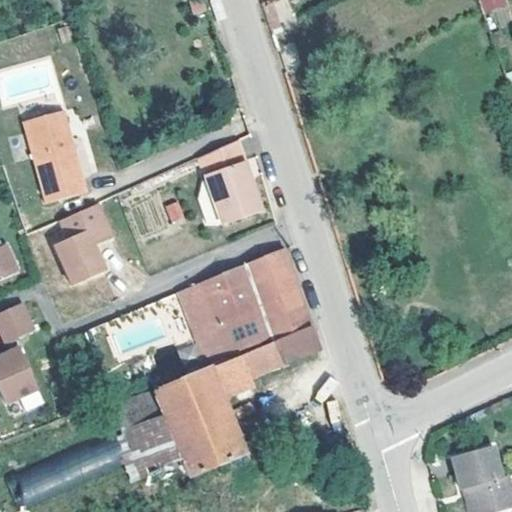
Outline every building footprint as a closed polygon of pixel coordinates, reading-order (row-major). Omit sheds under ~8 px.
[(277,0),(262,7),(271,29),(295,18),(286,0),(277,0)] [(478,0),(485,14),(509,4),(506,0),(478,0)] [(67,139),(72,137),(63,108),(57,110),(67,139)] [(67,139),(57,110),(22,122),(48,202),(89,190),(72,137),(67,139)] [(269,203),(246,134),(210,149),(217,171),(232,217),(269,203)] [(217,219),(232,217),(217,171),(212,173),(206,189),(217,219)] [(171,223),(184,217),(177,200),(164,206),(171,223)] [(99,201),(63,218),(72,236),(58,243),(78,283),(110,268),(97,243),(116,234),(99,201)] [(0,277),(21,268),(8,241),(0,244),(0,277)] [(225,352),(226,354),(311,320),(298,285),(284,245),(178,289),(203,361),(225,352)] [(22,301),(0,310),(0,326),(6,341),(16,337),(34,328),(22,301)] [(311,322),(241,351),(251,372),(319,343),(311,322)] [(16,337),(6,341),(10,350),(20,345),(16,337)] [(10,350),(0,354),(0,388),(5,401),(38,386),(20,345),(10,350)] [(253,378),(251,372),(241,351),(208,364),(221,392),(253,378)] [(165,414),(184,457),(191,472),(247,449),(221,392),(208,364),(152,387),(165,414)] [(184,457),(165,414),(124,432),(143,474),(184,457)] [(464,511),(482,511),(511,502),(511,501),(503,473),(497,475),(487,442),(443,456),(457,498),(464,495),(466,503),(462,504),(464,511)]
